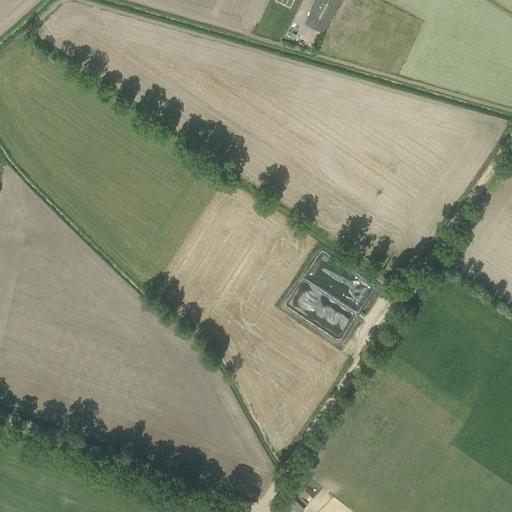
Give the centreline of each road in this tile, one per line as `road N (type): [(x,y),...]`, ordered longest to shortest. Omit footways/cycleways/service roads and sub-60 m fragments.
road 1 (track): [(258,511),(511,139)]
road 2 (unclassified): [(252,511),(0,415)]
